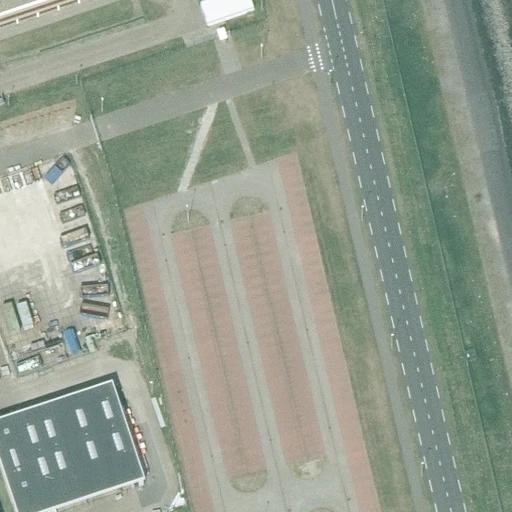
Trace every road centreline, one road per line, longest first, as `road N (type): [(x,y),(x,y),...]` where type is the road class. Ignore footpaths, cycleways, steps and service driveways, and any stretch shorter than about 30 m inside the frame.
road 1 (unclassified): [(450,511),(343,51)]
road 2 (unclassified): [(343,51),(0,164)]
